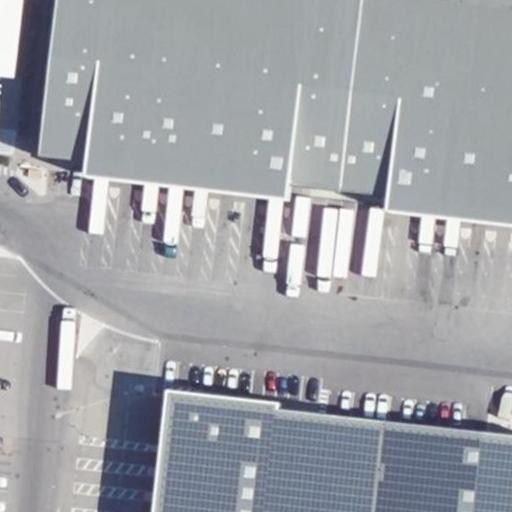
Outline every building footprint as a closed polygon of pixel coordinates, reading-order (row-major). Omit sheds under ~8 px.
[(29,0),(0,0),(0,150),(11,152),(29,0)] [(366,0),(64,0),(46,161),(95,166),(92,189),(293,211),(295,196),(344,200),(366,0)] [(511,0),(366,0),(344,200),(392,206),(390,221),(511,234),(511,0)] [(338,241),(350,243),(355,205),(343,204),(338,241)] [(398,359),(425,361),(426,349),(399,347),(398,359)] [(280,406),(166,395),(154,511),(511,511),(511,443),(279,419),(280,406)]
